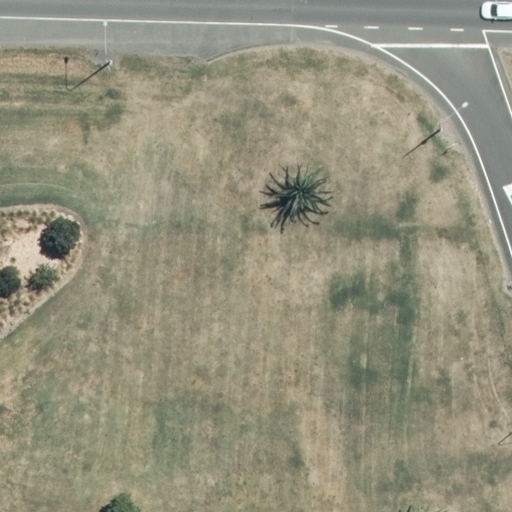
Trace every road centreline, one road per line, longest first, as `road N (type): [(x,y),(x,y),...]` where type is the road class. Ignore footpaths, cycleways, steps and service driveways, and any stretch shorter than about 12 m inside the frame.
road 1 (secondary): [(511,185),(445,47),(387,0)]
road 2 (secondary): [(511,4),(389,0)]
